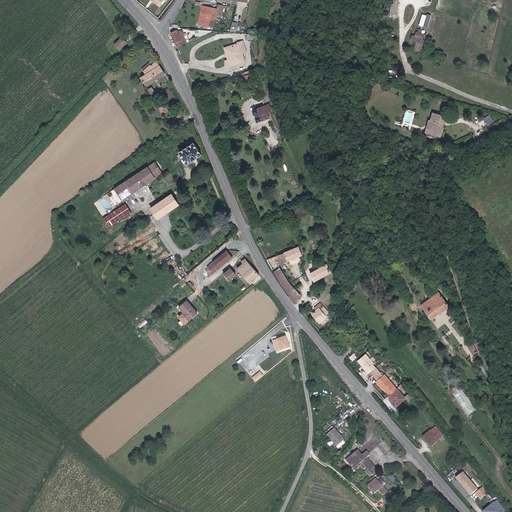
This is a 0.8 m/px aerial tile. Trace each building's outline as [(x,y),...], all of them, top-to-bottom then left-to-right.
[(390,0),(389,16),(399,17),(400,0),(390,0)] [(218,4),(218,8),(216,15),(223,16),(225,5),(218,4)] [(218,8),(202,5),(199,23),(211,25),(211,28),(214,28),(216,15),(218,8)] [(428,27),(431,15),(422,13),(419,25),(428,27)] [(233,22),(231,32),(238,33),(239,23),(233,22)] [(173,33),(178,45),(187,42),(186,38),(182,39),(179,32),(178,30),(173,33)] [(421,51),(424,40),(425,34),(416,32),(415,36),(413,35),(412,39),(417,41),(415,50),(421,51)] [(128,42),(123,37),(116,44),(121,49),(128,42)] [(240,54),(246,52),(242,42),(227,47),(230,58),(226,60),(228,67),(243,61),(240,54)] [(166,73),(157,62),(153,65),(152,64),(145,70),(147,73),(141,78),(148,86),(166,73)] [(267,95),(261,97),(265,106),(254,111),(259,123),(271,117),(268,110),(273,108),(267,95)] [(165,105),(159,108),(162,114),(168,111),(165,105)] [(427,132),(442,135),(446,116),(433,113),(431,120),(430,120),(427,132)] [(488,126),(495,121),(490,114),(483,119),(488,126)] [(195,143),(180,152),(188,165),(203,156),(195,143)] [(171,151),(115,188),(123,200),(179,163),(171,151)] [(180,205),(173,193),(152,207),(159,219),(180,205)] [(308,199),(296,208),(301,215),(313,206),(308,199)] [(131,213),(126,205),(106,218),(112,228),(114,226),(113,224),(131,213)] [(300,246),(267,260),(280,281),(289,294),(296,288),(290,281),(281,265),(303,255),(300,246)] [(228,250),(208,265),(213,273),(233,257),(228,250)] [(260,275),(246,258),(242,261),(244,263),(238,267),(251,282),(260,275)] [(332,272),(327,264),(311,274),(316,282),(332,272)] [(232,268),(224,273),(229,280),(236,274),(232,268)] [(296,288),(289,294),(297,304),(302,296),(296,288)] [(422,305),(427,313),(432,320),(450,308),(440,292),(422,305)] [(198,315),(188,302),(181,307),(185,312),(180,316),(186,324),(198,315)] [(312,315),(320,323),(326,318),(324,316),(328,312),(321,304),(314,309),(316,311),(312,315)] [(475,344),(469,347),(473,355),(478,352),(475,344)] [(256,382),(264,375),(260,370),(252,377),(256,382)] [(385,387),(391,395),(398,389),(387,375),(385,376),(382,372),(377,376),(380,380),(378,382),(384,389),(385,387)] [(391,395),(390,395),(393,399),(391,400),(396,406),(406,399),(408,402),(414,397),(410,393),(405,397),(398,389),(391,395)] [(432,430),(424,436),(432,445),(440,439),(438,436),(442,433),(437,426),(432,430)] [(345,440),(334,428),(327,434),(338,447),(345,440)] [(359,449),(347,459),(346,459),(355,471),(356,470),(361,466),(371,476),(378,470),(367,457),(371,454),(368,451),(363,454),(359,449)] [(470,495),(478,488),(462,471),(455,477),(470,495)] [(389,490),(377,477),(368,485),(376,493),(380,489),(384,494),(389,490)] [(480,499),(488,493),(483,486),(475,491),(480,499)] [(502,511),(504,511),(496,501),(485,509),(487,511),(502,511)]
